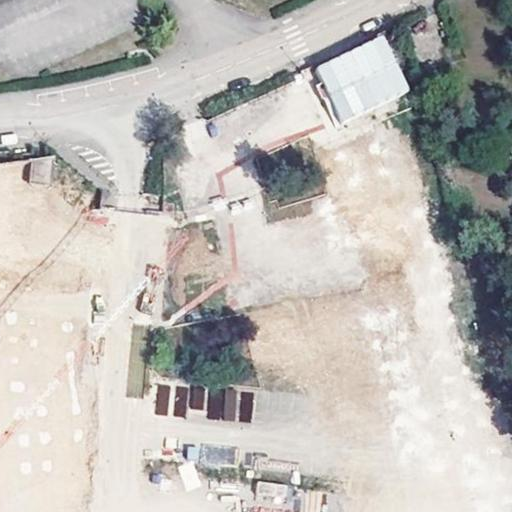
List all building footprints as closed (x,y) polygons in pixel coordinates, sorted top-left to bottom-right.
[(325,82),(318,86),(336,126),(411,92),(385,34),(317,65),(325,82)] [(337,511),(509,511),(394,129),(317,152),(331,197),(249,222),(337,511)] [(30,181),(50,182),(50,158),(31,157),(30,181)] [(0,511),(87,511),(63,288),(0,280),(0,511)] [(252,416),(253,390),(224,390),(224,416),(252,416)]
